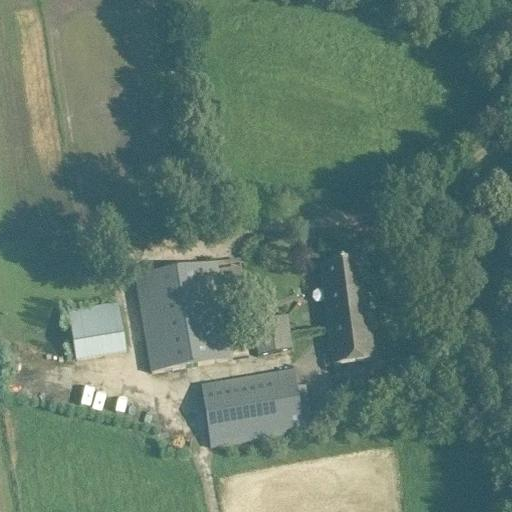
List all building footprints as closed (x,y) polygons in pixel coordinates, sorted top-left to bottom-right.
[(226,328),(222,300),(245,297),(239,261),(216,264),(135,278),(151,375),(232,361),(248,358),(243,326),(226,328)] [(357,261),(325,265),(330,305),(325,305),(329,335),(332,366),(374,362),(370,330),(366,302),(363,303),(357,261)] [(83,369),(135,363),(130,312),(78,318),(83,369)] [(252,324),(257,356),(293,351),(288,318),(252,324)] [(293,373),(201,388),(210,449),(295,435),(296,442),(304,441),(303,434),(311,432),(304,388),(296,389),(293,373)]
